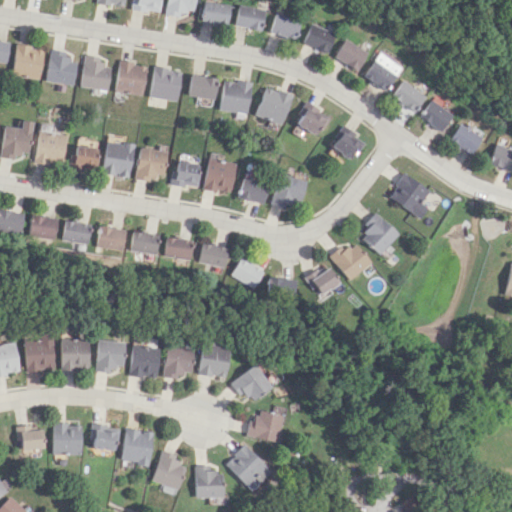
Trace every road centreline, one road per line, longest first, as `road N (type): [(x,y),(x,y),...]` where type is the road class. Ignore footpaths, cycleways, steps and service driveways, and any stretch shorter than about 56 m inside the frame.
road 1 (residential): [(511,198),(462,181),(323,82),(274,61),(0,13),(14,398),(130,402),(201,420)]
road 2 (residential): [(0,182),(296,232),(334,218),(395,135)]
